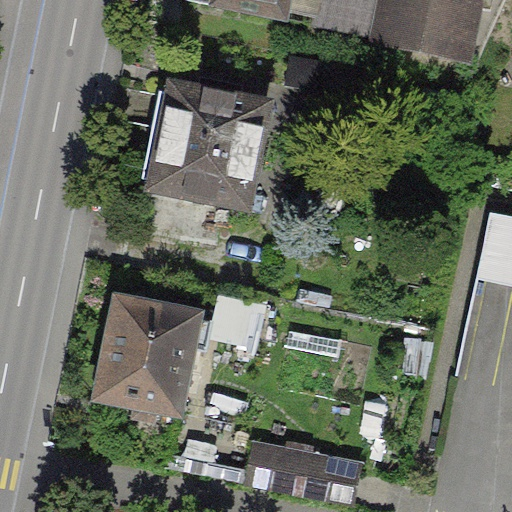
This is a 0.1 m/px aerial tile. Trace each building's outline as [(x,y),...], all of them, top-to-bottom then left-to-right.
[(174,0),(173,7),(287,28),(292,0),(174,0)] [(487,0),(379,0),(372,41),(476,61),(487,0)] [(287,96),(164,73),(141,199),(264,221),(287,96)] [(511,209),(488,207),(478,271),(511,279),(511,209)] [(222,305),(111,286),(88,415),(199,434),(222,305)]
